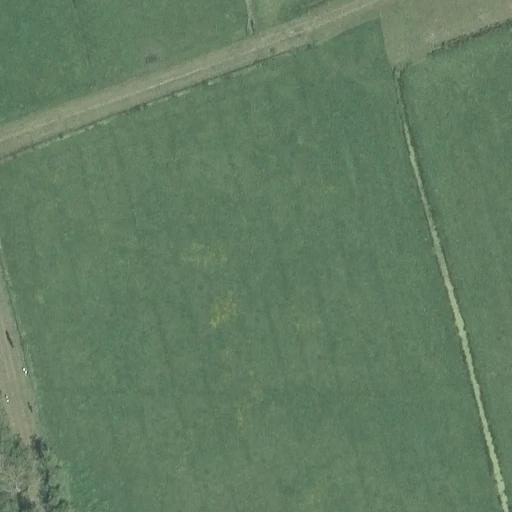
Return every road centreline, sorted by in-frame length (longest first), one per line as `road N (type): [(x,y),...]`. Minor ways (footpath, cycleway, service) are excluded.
road 1 (track): [(0,135),(378,0)]
road 2 (track): [(44,511),(0,331)]
